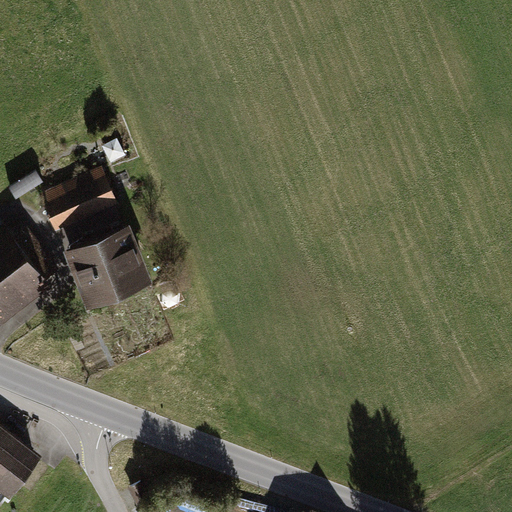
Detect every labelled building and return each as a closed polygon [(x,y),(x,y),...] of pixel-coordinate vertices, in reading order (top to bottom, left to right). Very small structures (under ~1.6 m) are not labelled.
[(101,167),(84,175),(97,206),(114,198),(101,167)] [(63,196),(46,203),(55,223),(97,206),(84,175),(58,185),(63,196)] [(8,229),(0,235),(0,308),(55,267),(21,223),(10,231),(8,229)] [(87,241),(71,248),(90,297),(145,275),(125,226),(96,238),(94,232),(85,236),(87,241)] [(0,498),(34,455),(0,428),(0,498)] [(139,502),(149,497),(141,480),(131,485),(139,502)]
